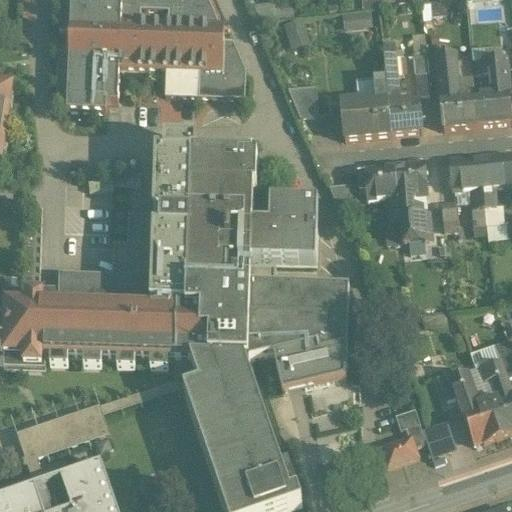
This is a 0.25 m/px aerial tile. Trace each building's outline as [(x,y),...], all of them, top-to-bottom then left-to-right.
[(207,0),(60,0),(59,34),(70,35),(70,45),(69,56),(58,55),(56,103),(67,103),(67,114),(106,116),(106,106),(118,106),(119,71),(166,72),(165,100),(245,103),(246,75),(233,45),(224,45),(224,28),(219,28),(207,0)] [(372,29),(371,14),(343,17),(344,31),(372,29)] [(288,26),(297,50),(311,45),(302,21),(288,26)] [(511,34),(511,31),(499,32),(501,55),(511,54),(511,34)] [(392,52),(384,53),(384,62),(392,61),(392,52)] [(465,57),(437,60),(441,101),(458,100),(456,77),(467,76),(465,57)] [(420,104),(400,106),(396,61),(392,61),(384,62),(386,82),(392,140),(423,137),(420,104)] [(505,62),(488,64),(489,77),(491,97),(474,99),(478,131),(511,127),(511,126),(509,95),(505,62)] [(427,63),(414,64),(415,79),(429,77),(427,63)] [(488,64),(472,65),(473,79),(489,77),(488,64)] [(415,79),(417,100),(431,98),(429,77),(415,79)] [(376,107),(360,109),(360,105),(341,107),(344,144),(392,140),(386,82),(374,83),(376,107)] [(0,146),(2,135),(4,135),(7,114),(5,113),(8,89),(0,87),(0,146)] [(316,90),(288,93),(300,122),(319,120),(316,90)] [(441,101),(440,102),(443,134),(478,131),(474,99),(458,100),(441,101)] [(318,209),(270,208),(270,231),(253,230),(254,193),(257,193),(257,161),(197,159),(197,147),(165,146),(164,158),(156,158),(153,219),(128,218),(127,247),(113,247),(112,277),(59,275),(59,299),(43,299),(43,300),(39,298),(33,298),(27,299),(27,307),(5,306),(5,323),(4,354),(4,358),(24,359),(24,370),(41,370),(42,360),(50,360),(50,371),(68,371),(68,360),(84,361),(83,372),(101,372),(101,361),(117,362),(117,373),(135,373),(135,363),(150,363),(150,374),(168,374),(168,364),(190,364),(199,390),(244,375),(241,367),(246,368),(245,366),(248,366),(273,361),(277,292),(277,280),(252,280),(252,266),(316,268),(318,209)] [(511,177),(510,159),(481,162),(487,228),(494,227),(504,226),(502,211),(496,211),(495,193),(511,191),(511,177)] [(480,162),(450,164),(453,197),(471,195),(474,229),(487,228),(481,162),(480,162)] [(425,167),(394,170),(402,245),(402,247),(425,245),(429,239),(428,225),(421,220),(420,220),(420,216),(415,211),(411,212),(410,201),(428,200),(425,167)] [(394,170),(364,173),(358,174),(359,189),(366,189),(367,205),(386,203),(388,227),(400,226),(394,170)] [(348,188),(328,189),(341,219),(351,218),(348,188)] [(456,207),(442,209),(443,224),(457,223),(456,207)] [(457,223),(444,224),(445,234),(458,232),(457,223)] [(400,226),(388,227),(389,236),(386,236),(387,246),(402,245),(400,226)] [(495,235),(494,227),(487,228),(487,236),(495,235)] [(487,228),(474,229),(475,237),(487,236),(487,228)] [(349,294),(277,292),(273,361),(283,401),(296,397),(346,386),(349,294)] [(493,350),(499,365),(505,382),(511,379),(511,362),(506,346),(493,350)] [(499,365),(480,371),(485,384),(480,386),(485,398),(495,395),(497,402),(510,397),(505,382),(499,365)] [(244,375),(199,390),(184,396),(224,511),(294,511),(302,509),(297,496),(291,498),(248,374),(244,375)] [(478,408),(467,376),(451,382),(450,382),(456,402),(461,416),(463,415),(474,449),(484,445),(484,446),(499,441),(487,405),(478,408)] [(449,377),(437,381),(445,405),(456,402),(450,382),(451,382),(449,377)] [(497,402),(487,405),(499,441),(511,436),(511,398),(511,397),(510,397),(497,402)] [(409,443),(382,452),(389,471),(418,461),(415,452),(424,449),(431,468),(441,464),(441,463),(451,460),(445,441),(435,444),(434,443),(425,446),(420,429),(415,414),(396,421),(401,436),(406,434),(409,443)] [(116,511),(101,467),(0,501),(0,511),(116,511)]
